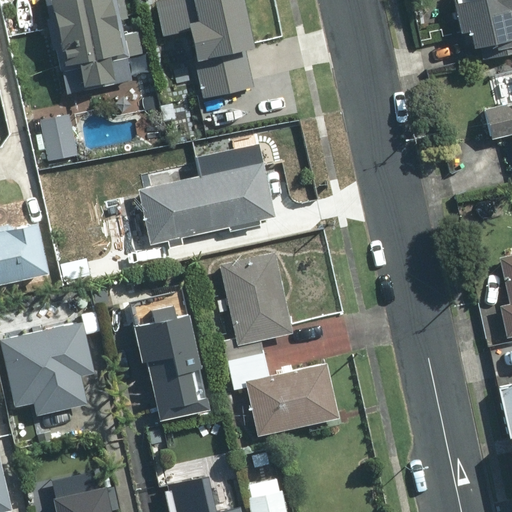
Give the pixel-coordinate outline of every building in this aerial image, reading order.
[(128,36),(119,0),(47,0),(62,65),(26,72),(34,112),(66,105),(69,94),(135,80),(129,57),(145,53),(141,33),(128,36)] [(153,0),(168,64),(189,60),(197,97),(258,84),(240,1),(233,3),(232,0),(153,0)] [(434,40),(440,66),(511,51),(511,0),(461,0),(462,2),(439,7),(446,38),(434,40)] [(511,171),(511,69),(495,73),(502,105),(439,119),(448,159),(482,152),(479,139),(503,134),(511,172),(511,171)] [(116,185),(111,162),(73,171),(78,194),(68,196),(75,225),(113,217),(107,187),(116,185)] [(266,164),(204,177),(216,231),(248,224),(249,231),(261,228),(260,221),(278,217),(266,164)] [(184,237),(216,231),(204,177),(143,191),(155,244),(172,240),(173,248),(186,245),(184,237)] [(0,235),(0,284),(51,273),(41,226),(0,235)] [(224,342),(228,361),(265,353),(262,340),(295,333),(278,253),(224,266),(240,338),(224,342)] [(494,308),(500,337),(511,334),(511,254),(494,259),(504,306),(494,308)] [(158,323),(139,327),(146,363),(150,363),(153,378),(155,377),(164,421),(213,410),(211,399),(202,401),(196,372),(206,370),(195,316),(183,318),(181,306),(156,311),(158,323)] [(46,332),(5,341),(18,406),(38,402),(40,415),(90,404),(84,376),(97,373),(86,323),(72,326),(69,311),(43,316),(46,332)] [(270,377),(265,353),(228,361),(234,389),(251,386),(262,436),(342,419),(330,364),(300,371),(270,377)] [(508,438),(500,440),(511,493),(511,383),(497,387),(508,438)] [(0,511),(5,511),(14,510),(1,453),(0,453),(0,511)] [(244,511),(243,508),(223,511),(217,511),(209,476),(169,486),(175,511),(244,511)] [(288,511),(282,484),(249,492),(253,511),(288,511)] [(113,511),(108,487),(56,498),(58,511),(113,511)]
